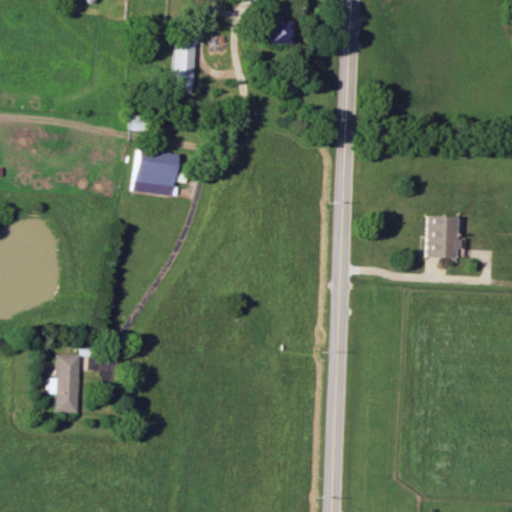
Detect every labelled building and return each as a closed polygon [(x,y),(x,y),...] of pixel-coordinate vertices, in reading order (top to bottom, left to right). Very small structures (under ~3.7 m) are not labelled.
[(288,43),(288,21),(261,20),(260,42),(288,43)] [(187,92),(189,30),(170,29),(168,80),(173,80),(172,91),(187,92)] [(128,190),(167,194),(172,152),(132,148),(128,190)] [(453,215),(422,214),(421,256),(452,257),(453,215)] [(47,411),(71,412),(72,353),(49,352),(48,377),(42,376),(41,392),(48,392),(47,411)]
